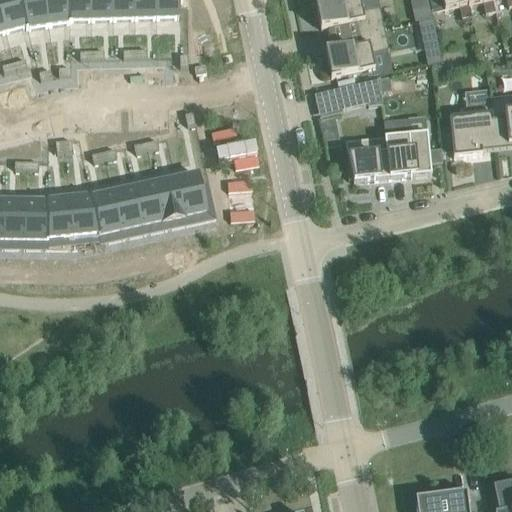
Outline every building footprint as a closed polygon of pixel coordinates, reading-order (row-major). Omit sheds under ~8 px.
[(0,0),(0,22),(3,38),(24,33),(18,0),(0,0)] [(44,0),(18,0),(24,33),(25,35),(50,31),(44,0)] [(70,0),(44,0),(50,31),(74,27),(73,25),(70,0)] [(92,0),(70,0),(73,25),(95,23),(92,0)] [(114,0),(92,0),(95,23),(116,21),(114,0)] [(136,0),(114,0),(116,21),(138,19),(136,0)] [(158,0),(136,0),(138,19),(160,17),(158,0)] [(179,0),(158,0),(160,17),(181,16),(179,0)] [(321,33),(357,26),(359,37),(384,32),(377,0),(353,0),(316,8),(321,33)] [(441,0),(445,15),(459,11),(462,23),(472,20),(469,10),(466,0),(441,0)] [(466,0),(469,10),(483,7),(486,18),(495,16),(493,5),(491,0),(466,0)] [(511,0),(491,0),(493,5),(493,4),(493,3),(505,0),(509,12),(511,10),(511,0)] [(332,82),(375,73),(372,57),(389,54),(384,32),(359,37),(362,49),(326,57),(332,82)] [(136,63),(135,55),(123,55),(124,63),(136,63)] [(148,63),(147,55),(135,55),(136,63),(148,63)] [(80,57),(80,65),(92,64),(92,56),(80,57)] [(104,64),(104,56),(92,56),(92,64),(104,64)] [(188,72),(188,60),(180,60),(180,72),(188,72)] [(25,65),(14,68),(16,75),(27,72),(25,65)] [(2,71),(4,79),(16,75),(14,68),(2,71)] [(59,73),(59,81),(71,81),(71,73),(59,73)] [(41,86),(52,82),(50,75),(39,78),(41,86)] [(338,93),(343,114),(368,108),(368,111),(382,110),(379,83),(338,93)] [(511,100),(490,103),(490,111),(495,156),(511,154),(511,100)] [(467,122),(449,124),(453,162),(482,159),(482,157),(495,156),(490,111),(466,114),(467,122)] [(195,129),(193,117),(185,119),(188,131),(195,129)] [(408,140),(400,141),(386,142),(390,184),(412,181),(412,182),(431,180),(427,138),(408,140)] [(353,184),(353,188),(367,186),(390,184),(386,142),(371,143),(371,144),(363,145),(363,144),(345,146),(349,167),(347,167),(349,184),(353,184)] [(73,157),(72,145),(64,146),(65,158),(73,157)] [(159,153),(157,145),(146,147),(147,155),(159,153)] [(56,146),(57,158),(65,158),(64,146),(56,146)] [(134,150),(136,158),(147,155),(146,147),(134,150)] [(117,162),(115,154),(103,157),(105,165),(117,162)] [(103,157),(92,159),(93,167),(105,165),(103,157)] [(15,174),(27,174),(27,166),(15,166),(15,174)] [(39,175),(39,167),(27,166),(27,174),(39,175)] [(202,180),(180,183),(187,222),(208,218),(202,180)] [(180,183),(159,187),(165,225),(187,222),(180,183)] [(159,187),(138,190),(144,229),(165,225),(159,187)] [(138,190),(116,193),(123,232),(144,229),(138,190)] [(116,193),(95,197),(99,234),(99,236),(123,232),(116,193)] [(95,195),(69,198),(73,236),(99,234),(95,197),(95,195)] [(69,198),(45,200),(46,202),(48,239),(73,236),(69,198)] [(46,202),(24,203),(25,242),(48,241),(48,239),(46,202)] [(24,203),(2,204),(3,243),(25,242),(24,203)] [(511,511),(511,489),(494,493),(498,511),(511,511)] [(464,496),(464,495),(430,499),(430,501),(416,503),(416,511),(469,511),(469,507),(470,507),(468,497),(467,497),(467,496),(464,496)]
